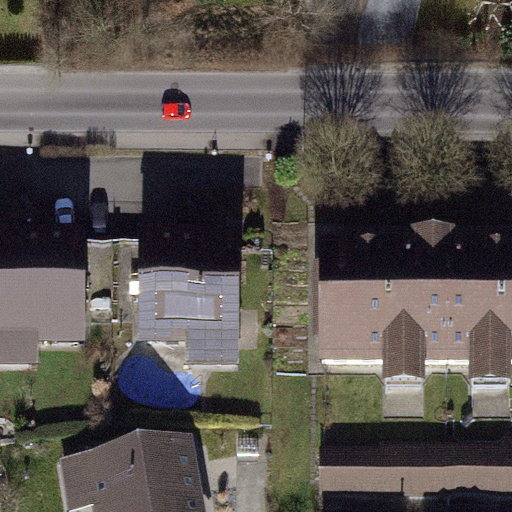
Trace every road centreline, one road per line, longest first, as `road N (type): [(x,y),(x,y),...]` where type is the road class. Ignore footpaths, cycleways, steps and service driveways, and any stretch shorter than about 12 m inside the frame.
road 1 (tertiary): [(511,113),(0,112)]
road 2 (unknown): [(344,0),(298,113)]
